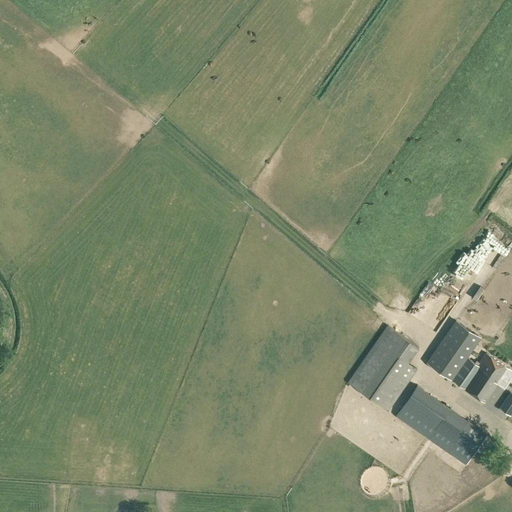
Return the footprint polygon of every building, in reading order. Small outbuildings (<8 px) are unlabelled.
[(481,266),(490,252),(485,249),(476,263),(481,266)] [(448,296),(441,288),(415,314),(423,321),(448,296)] [(393,304),(400,314),(409,309),(402,298),(393,304)] [(428,361),(452,379),(481,338),(457,321),(428,361)] [(388,409),(417,368),(408,362),(419,346),(388,324),(348,381),(362,391),(388,409)] [(511,373),(511,370),(486,352),(479,362),(477,360),(475,362),(468,357),(453,379),(485,402),(498,383),(503,387),(511,373)] [(417,385),(396,415),(403,420),(424,390),(417,385)] [(443,403),(423,433),(430,438),(450,408),(443,403)] [(468,420),(447,450),(466,463),(487,433),(468,420)] [(111,491),(111,468),(97,468),(97,491),(111,491)]
